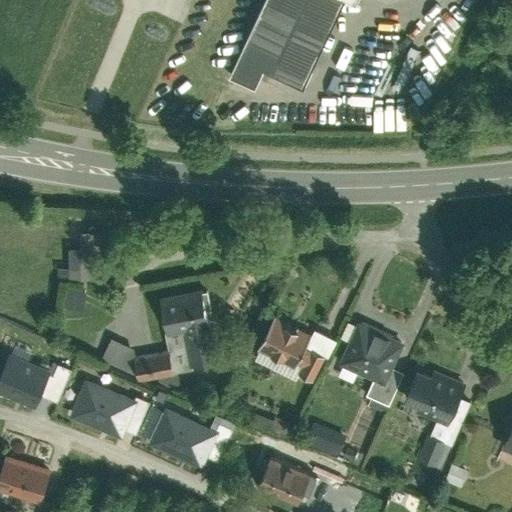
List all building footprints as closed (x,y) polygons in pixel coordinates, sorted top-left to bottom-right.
[(266,0),(230,79),(255,91),(264,72),(302,89),(343,0),(266,0)] [(105,232),(80,235),(80,253),(69,255),(69,269),(58,269),(58,281),(103,282),(105,232)] [(86,291),(68,287),(64,305),(83,308),(86,291)] [(218,365),(205,291),(160,299),(168,335),(183,333),(189,370),(218,365)] [(314,332),(277,315),(257,348),(261,350),(288,364),(295,367),(306,348),(314,332)] [(403,344),(358,324),(340,364),(374,380),(385,385),(392,369),(403,344)] [(314,332),(306,348),(326,357),(328,358),(338,340),(316,328),(314,332)] [(134,349),(110,339),(100,361),(138,378),(135,359),(134,349)] [(0,388),(37,403),(51,366),(4,347),(0,357),(0,388)] [(326,357),(306,348),(295,367),(301,370),(299,374),(313,381),(326,357)] [(295,367),(261,350),(255,361),(295,380),(299,374),(301,370),(295,367)] [(174,373),(170,352),(135,359),(138,378),(139,383),(175,377),(174,373)] [(414,368),(401,396),(416,402),(413,410),(439,421),(444,424),(457,395),(460,389),(414,368)] [(403,374),(392,369),(385,385),(374,380),(366,397),(388,407),(403,374)] [(137,397),(86,377),(72,413),(123,433),(137,397)] [(471,400),(457,395),(444,424),(439,421),(419,467),(439,475),(471,400)] [(166,403),(150,439),(202,462),(219,427),(166,403)] [(274,420),(260,414),(255,425),(284,437),(291,422),(277,416),(274,420)] [(346,434),(311,421),(303,442),(337,455),(346,434)] [(511,452),(504,449),(499,460),(511,465),(511,452)] [(52,465),(5,451),(0,467),(0,488),(41,501),(52,465)] [(298,500),(310,471),(269,453),(259,477),(271,481),(268,488),(298,500)] [(342,481),(349,467),(322,456),(314,469),(342,481)] [(470,472),(451,464),(444,481),(463,489),(470,472)]
